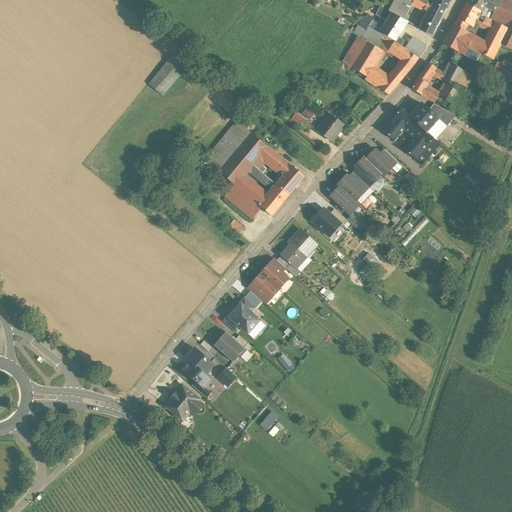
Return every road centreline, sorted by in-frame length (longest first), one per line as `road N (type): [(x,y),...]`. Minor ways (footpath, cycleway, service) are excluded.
road 1 (residential): [(460,0),(435,46),(122,412)]
road 2 (track): [(407,511),(421,437),(511,187)]
road 3 (track): [(332,166),(117,0)]
road 4 (tertiary): [(244,511),(122,412)]
